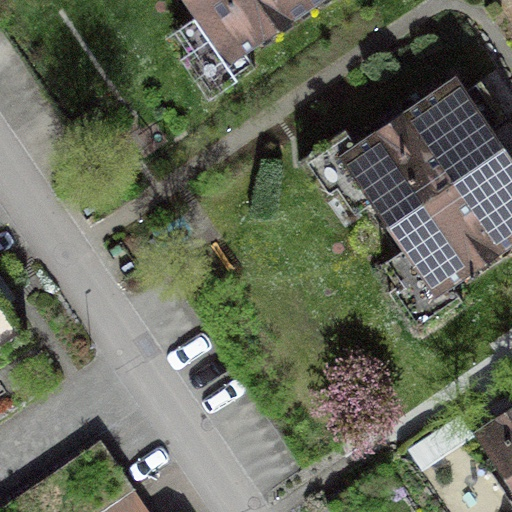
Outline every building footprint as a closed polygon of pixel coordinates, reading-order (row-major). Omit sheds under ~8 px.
[(54,0),(0,0),(0,21),(75,130),(122,98),(54,0)] [(335,0),(178,0),(229,73),(335,0)] [(511,268),(511,139),(475,86),(361,164),(457,305),(511,268)] [(237,267),(188,300),(206,325),(254,293),(237,267)] [(272,319),(254,293),(206,325),(224,352),(272,319)] [(0,310),(0,330),(9,324),(0,310)] [(286,341),(272,319),(224,352),(238,373),(286,341)] [(302,364),(286,341),(238,373),(254,396),(302,364)] [(319,388),(302,364),(254,396),(270,421),(319,388)] [(334,411),(319,388),(270,421),(286,444),(334,411)] [(511,407),(506,412),(478,430),(511,480),(511,407)] [(352,437),(334,411),(286,444),(303,469),(352,437)] [(101,440),(76,457),(109,506),(134,489),(101,440)] [(76,457),(52,473),(78,511),(100,511),(109,506),(76,457)] [(362,511),(390,493),(374,469),(326,502),(332,511),(362,511)] [(78,511),(52,473),(28,490),(43,511),(78,511)] [(43,511),(28,490),(4,506),(8,511),(43,511)] [(402,511),(390,493),(362,511),(402,511)] [(146,511),(137,498),(116,511),(146,511)]
